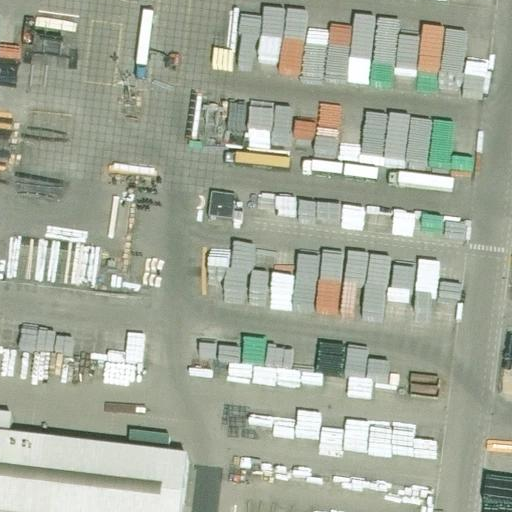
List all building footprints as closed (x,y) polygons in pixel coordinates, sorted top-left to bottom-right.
[(306,38),(306,7),(284,7),(284,38),(306,38)] [(328,40),(328,14),(311,14),(310,40),(328,40)] [(398,64),(399,19),(376,18),(375,63),(398,64)] [(262,19),(261,36),(280,37),(281,20),(262,19)] [(238,23),(237,33),(258,34),(258,24),(238,23)] [(460,98),(463,46),(440,44),(442,25),(423,23),(421,45),(399,43),(396,85),(440,88),(439,97),(460,98)] [(322,71),(344,76),(353,32),(332,28),(322,71)] [(229,129),(268,130),(269,102),(253,101),(253,118),(229,117),(229,129)] [(0,102),(0,131),(8,132),(8,102),(0,102)] [(319,147),(338,147),(338,119),(297,118),(297,148),(319,149),(319,147)] [(342,142),(340,165),(456,173),(456,176),(474,177),(478,128),(459,127),(457,155),(406,151),(406,144),(384,142),(385,128),(364,127),(363,143),(342,142)] [(235,199),(211,197),(209,221),(233,223),(235,199)] [(262,201),(261,221),(281,222),(281,201),(262,201)] [(283,205),(283,223),(309,223),(309,204),(283,205)] [(50,227),(50,218),(18,217),(18,227),(50,227)] [(511,387),(511,330),(508,330),(503,386),(511,387)] [(303,362),(257,361),(256,388),(280,389),(280,383),(305,383),(305,391),(354,392),(354,371),(303,369),(303,362)] [(184,511),(190,464),(13,443),(15,423),(0,420),(0,511),(184,511)] [(130,453),(170,457),(172,440),(132,435),(130,453)]
